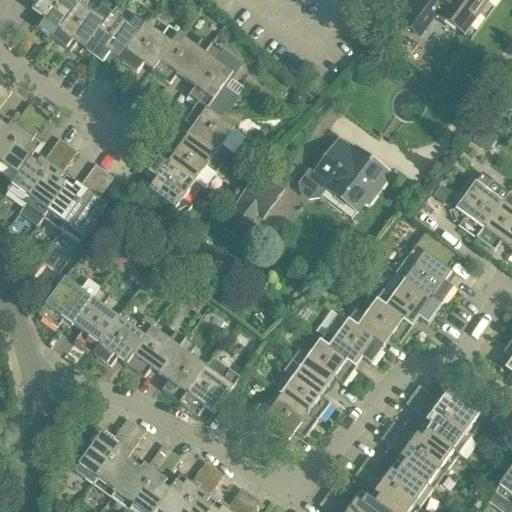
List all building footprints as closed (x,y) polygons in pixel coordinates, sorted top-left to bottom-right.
[(35,29),(53,41),(80,4),(83,0),(41,0),(32,13),(42,20),(35,29)] [(78,45),(87,52),(113,15),(103,8),(101,11),(85,0),(83,0),(80,4),(53,41),(71,55),(78,45)] [(423,0),(404,26),(421,38),(437,17),(446,23),(464,37),(491,0),(423,0)] [(112,56),(120,63),(147,26),(119,6),(113,15),(87,52),(106,65),(112,56)] [(153,73),(180,36),(170,30),(164,39),(147,26),(120,63),(139,76),(145,67),(153,73)] [(398,51),(406,41),(393,31),(386,41),(398,51)] [(223,32),(216,40),(224,47),(231,39),(223,32)] [(186,84),(213,47),(203,40),(197,49),(180,36),(153,73),(171,86),(178,77),(186,84)] [(208,112),(221,121),(227,113),(231,113),(240,99),(227,90),(244,66),(218,47),(216,49),(213,47),(186,84),(195,90),(188,99),(198,106),(199,105),(208,112)] [(0,91),(0,128),(5,122),(0,117),(0,110),(12,93),(3,87),(0,91)] [(307,103),(306,96),(301,93),(295,94),(292,99),(293,104),(297,108),(303,107),(307,103)] [(233,130),(221,121),(208,112),(199,105),(198,106),(186,123),(194,129),(188,138),(225,165),(232,155),(233,156),(245,139),(233,130)] [(5,122),(0,128),(0,166),(39,112),(30,106),(14,128),(5,122)] [(39,112),(0,166),(0,174),(15,185),(36,157),(42,148),(32,141),(48,119),(39,112)] [(225,165),(188,138),(181,147),(173,140),(160,158),(197,184),(196,185),(204,191),(217,174),(217,175),(225,165)] [(15,185),(9,194),(26,207),(69,148),(60,141),(44,163),(36,157),(15,185)] [(355,151),(341,141),(314,176),(310,173),(300,186),(301,195),(311,203),(321,202),(328,192),(358,214),(366,204),(369,207),(389,180),(385,178),(388,174),(356,150),(355,151)] [(26,207),(19,216),(37,229),(44,220),(71,182),(62,176),(78,154),(69,148),(26,207)] [(184,201),(196,185),(197,184),(160,158),(147,176),(156,183),(149,192),(184,219),(193,208),(184,201)] [(71,182),(44,220),(62,232),(104,173),(95,167),(80,188),(71,182)] [(104,173),(62,232),(82,247),(109,209),(98,202),(114,180),(104,173)] [(255,183),(253,182),(219,228),(239,243),(258,218),(263,223),(279,202),(278,201),(285,192),(261,175),(255,183)] [(476,241),(502,204),(501,204),(507,195),(482,177),(456,213),(465,220),(459,229),(476,241)] [(511,249),(511,248),(511,198),(507,195),(501,204),(502,204),(476,241),(495,255),(502,246),(509,252),(511,249)] [(192,271),(205,257),(190,243),(177,257),(192,271)] [(408,260),(396,275),(405,282),(442,308),(454,291),(446,285),(452,275),(445,270),(416,248),(414,250),(408,260)] [(105,263),(118,269),(123,258),(110,252),(105,263)] [(15,258),(8,270),(14,274),(21,262),(15,258)] [(72,273),(40,318),(59,331),(65,323),(74,329),(100,292),(72,273)] [(377,302),(377,303),(413,329),(419,321),(426,326),(428,327),(442,308),(405,282),(396,275),(384,292),(377,302)] [(100,292),(74,329),(82,335),(76,344),(93,356),(120,320),(119,320),(104,309),(110,300),(100,292)] [(357,313),(350,322),(386,348),(391,341),(400,348),(413,329),(377,303),(365,319),(357,313)] [(120,320),(93,356),(112,370),(114,367),(118,361),(128,368),(154,331),(153,330),(142,323),(140,326),(123,314),(119,320),(120,320)] [(329,333),(322,342),(357,369),(363,361),(372,368),(386,348),(350,322),(340,316),(329,333)] [(154,331),(128,368),(146,381),(152,372),(161,378),(187,341),(177,334),(170,343),(154,331)] [(187,341),(161,378),(169,384),(163,393),(181,406),(207,369),(191,358),(198,349),(187,341)] [(300,353),(292,364),(328,391),(334,382),(343,389),(357,369),(322,342),(309,360),(300,353)] [(511,362),(505,371),(511,376),(511,342),(503,355),(511,362)] [(207,369),(181,406),(199,419),(205,410),(215,417),(215,418),(218,413),(227,401),(242,381),(213,360),(207,369)] [(294,380),(282,397),(318,424),(331,405),(322,399),(328,391),(292,364),(285,374),(294,380)] [(441,405),(419,389),(413,398),(471,441),(485,422),(448,395),(441,405)] [(262,407),(253,419),(270,431),(289,445),(296,435),(306,441),(318,424),(282,397),(270,413),(262,407)] [(413,398),(406,407),(428,423),(422,431),(454,454),(459,458),(463,453),(471,441),(413,398)] [(13,405),(3,399),(0,404),(0,406),(8,412),(13,405)] [(75,455),(66,467),(76,474),(93,487),(136,428),(128,422),(112,444),(103,437),(84,462),(75,455)] [(394,424),(387,434),(441,472),(454,454),(422,431),(416,440),(394,424)] [(136,428),(93,487),(111,500),(138,463),(130,457),(146,435),(136,428)] [(387,434),(381,442),(403,458),(396,467),(434,494),(446,476),(441,472),(387,434)] [(138,463),(111,500),(127,511),(128,511),(171,454),(163,448),(148,470),(138,463)] [(171,454),(128,511),(158,511),(175,490),(174,489),(166,483),(181,461),(171,454)] [(369,460),(362,469),(414,508),(419,511),(420,511),(434,494),(396,467),(390,476),(369,460)] [(185,511),(215,472),(206,466),(204,469),(190,487),(181,480),(180,482),(174,489),(175,490),(158,511),(185,511)] [(362,469),(356,478),(377,493),(371,503),(382,511),(410,511),(414,508),(362,469)] [(511,471),(489,504),(499,511),(509,511),(511,509),(511,471)] [(215,472),(185,511),(213,511),(217,507),(209,500),(224,479),(215,472)] [(333,490),(327,498),(346,511),(382,511),(371,503),(362,496),(355,506),(333,490)] [(224,511),(217,507),(213,511),(240,511),(251,498),(242,492),(226,511),(224,511)] [(251,498),(240,511),(254,511),(260,505),(251,498)] [(346,511),(327,498),(320,507),(326,511),(346,511)]
